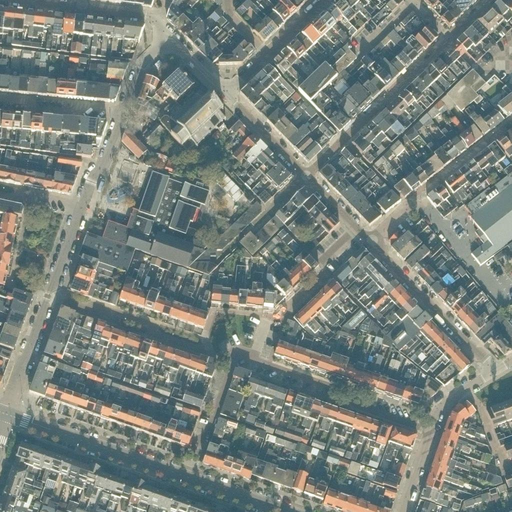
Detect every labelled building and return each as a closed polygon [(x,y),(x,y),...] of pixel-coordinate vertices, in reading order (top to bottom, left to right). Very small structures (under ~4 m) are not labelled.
[(174,26),(183,16),(182,15),(179,12),(178,11),(181,4),(182,0),(174,0),(167,19),(174,26)] [(264,16),(254,6),(249,0),(242,6),(246,10),(249,7),(263,22),(253,32),(264,43),(278,31),(264,16)] [(263,2),(261,0),(248,0),(249,0),(254,6),(257,3),(265,11),(263,13),(265,14),(264,16),(278,31),(284,24),(273,12),(263,2)] [(291,18),(275,1),(273,0),(261,0),(263,2),(264,0),(267,0),(276,9),(273,12),(284,24),(291,18)] [(285,0),(276,0),(275,1),(291,18),(297,12),(285,0)] [(298,0),(285,0),(297,12),(304,5),(298,0)] [(356,16),(350,11),(339,0),(338,0),(332,6),(343,18),(348,24),(353,20),(357,25),(358,25),(361,22),(356,16)] [(363,9),(358,4),(357,2),(354,0),(339,0),(350,11),(356,16),(360,13),(368,22),(372,18),(365,11),(363,9)] [(374,6),(368,0),(354,0),(357,2),(358,4),(363,9),(367,5),(368,5),(369,4),(370,5),(369,6),(374,12),(371,15),(370,16),(372,18),(379,11),(374,6)] [(392,14),(404,3),(400,0),(394,0),(371,22),(377,28),(389,17),(386,15),(389,11),(392,14)] [(434,0),(425,0),(424,2),(433,10),(435,8),(437,10),(434,12),(437,15),(443,8),(434,0)] [(462,16),(451,4),(447,0),(446,2),(447,3),(446,5),(449,9),(446,12),(456,22),(462,16)] [(447,0),(451,4),(462,16),(468,9),(459,0),(447,0)] [(475,3),(472,0),(459,0),(468,9),(475,3)] [(511,15),(505,8),(499,2),(492,8),(505,21),(507,23),(511,18),(511,15)] [(222,18),(222,15),(221,6),(219,7),(214,13),(220,20),(222,18)] [(348,24),(343,18),(332,6),(324,13),(336,25),(340,21),(351,32),(349,33),(353,37),(357,33),(348,24)] [(443,8),(437,15),(439,17),(441,15),(443,17),(441,19),(449,28),(456,22),(446,12),(443,8)] [(505,36),(507,34),(500,26),(505,21),(492,8),(485,16),(505,36)] [(12,46),(13,36),(16,10),(6,9),(4,24),(3,35),(8,35),(7,45),(12,46)] [(24,26),(26,11),(16,10),(13,36),(12,46),(22,47),(22,42),(18,42),(18,39),(17,39),(18,33),(23,33),(24,26)] [(33,36),(36,13),(26,11),(24,26),(30,27),(29,35),(33,36)] [(46,14),(38,13),(36,13),(33,36),(33,39),(38,40),(39,34),(44,35),(44,29),(46,14)] [(350,40),(336,25),(324,13),(317,20),(328,32),(332,28),(343,40),(340,42),(344,46),(350,40)] [(51,51),(56,15),(46,14),(44,29),(49,29),(47,50),(51,51)] [(63,38),(66,17),(56,15),(51,51),(56,52),(58,38),(63,38)] [(193,17),(188,21),(183,16),(174,26),(180,33),(195,19),(193,17)] [(505,36),(485,16),(478,23),(490,35),(495,31),(502,38),(505,36)] [(74,35),(76,18),(66,17),(63,38),(61,52),(67,53),(69,34),(74,35)] [(84,36),(86,19),(76,18),(74,35),(71,54),(81,55),(82,47),(77,46),(79,36),(84,36)] [(222,27),(227,22),(222,18),(220,20),(217,22),(219,24),(218,27),(217,29),(212,34),(209,31),(203,36),(193,46),(200,52),(214,39),(222,31),(220,29),(221,29),(222,27)] [(94,36),(96,20),(86,19),(84,36),(83,44),(87,45),(89,35),(94,36)] [(196,30),(202,24),(204,23),(200,19),(197,22),(195,19),(180,33),(186,39),(196,30)] [(410,22),(409,22),(406,19),(401,24),(405,27),(410,22)] [(104,37),(106,22),(96,20),(94,36),(91,56),(96,57),(99,37),(104,37)] [(342,47),(328,32),(317,20),(309,28),(321,39),(325,35),(334,45),(339,50),(342,47)] [(113,39),(115,23),(106,22),(104,37),(101,57),(106,58),(108,38),(113,39)] [(121,60),(126,24),(115,23),(113,39),(111,59),(121,60)] [(496,44),(477,23),(463,36),(473,46),(479,40),(482,42),(485,39),(490,44),(493,47),(496,44)] [(145,27),(126,24),(121,60),(132,61),(139,44),(145,27)] [(207,29),(205,27),(202,24),(196,30),(186,39),(193,46),(209,31),(210,29),(209,28),(207,29)] [(368,24),(361,33),(367,37),(374,28),(368,24)] [(431,45),(438,39),(423,24),(417,30),(431,45)] [(226,33),(232,28),(229,25),(223,30),(226,33)] [(331,50),(321,39),(309,28),(302,35),(313,47),(317,43),(326,52),(322,56),(327,62),(335,54),(331,50)] [(425,51),(431,45),(417,30),(410,36),(412,38),(425,51)] [(396,34),(394,31),(387,38),(391,42),(393,44),(397,48),(398,47),(401,49),(403,47),(406,51),(402,54),(412,64),(419,57),(403,41),(396,34)] [(227,39),(229,37),(225,34),(217,42),(214,39),(200,52),(206,59),(221,45),(224,42),(227,39)] [(322,56),(313,47),(302,35),(294,42),(306,54),(309,50),(324,65),(327,62),(322,56)] [(248,58),(256,52),(240,36),(233,42),(248,58)] [(473,46),(463,36),(457,42),(457,43),(454,46),(451,48),(460,58),(463,55),(470,49),(474,54),(470,57),(476,63),(483,57),(473,46)] [(380,44),(384,48),(391,42),(387,38),(380,44)] [(412,38),(409,41),(406,38),(403,41),(419,57),(425,51),(412,38)] [(248,58),(233,42),(226,50),(227,52),(231,56),(232,56),(233,58),(235,57),(242,64),(248,58)] [(311,59),(307,56),(306,54),(294,42),(287,49),(298,61),(300,59),(302,57),(303,57),(304,58),(308,62),(310,64),(310,65),(306,69),(311,74),(312,76),(320,69),(311,59)] [(380,52),(384,48),(380,44),(374,50),(378,54),(380,56),(382,54),(380,52)] [(222,57),(227,52),(226,50),(221,45),(206,59),(213,66),(222,57)] [(349,51),(352,48),(348,45),(341,51),(299,91),(330,123),(341,113),(321,93),(330,84),(342,97),(343,97),(350,91),(342,83),(349,76),(348,75),(344,71),(357,59),(349,51)] [(460,58),(451,48),(450,48),(451,49),(447,52),(444,55),(453,65),(457,62),(467,72),(470,69),(460,58)] [(306,69),(300,62),(287,49),(280,56),(291,68),(295,64),(309,79),(312,76),(311,74),(306,69)] [(371,61),(374,58),(375,57),(378,54),(374,50),(371,53),(369,54),(367,56),(371,61)] [(412,64),(402,54),(398,50),(395,53),(399,57),(397,59),(396,57),(394,59),(405,70),(412,64)] [(32,60),(32,52),(23,51),(22,58),(32,60)] [(231,56),(227,52),(222,57),(213,66),(219,66),(242,65),(242,64),(235,57),(233,58),(232,56),(231,56)] [(40,70),(41,62),(42,54),(37,53),(34,80),(30,79),(28,95),(37,96),(40,70)] [(44,81),(46,54),(42,54),(41,62),(40,70),(37,96),(47,97),(49,81),(44,81)] [(460,71),(456,68),(453,65),(444,55),(438,61),(447,71),(449,69),(452,71),(450,74),(457,81),(463,75),(460,71)] [(66,99),(68,83),(68,76),(64,76),(65,66),(64,66),(65,57),(61,56),(58,82),(57,98),(66,99)] [(305,83),(291,68),(280,56),(272,64),(283,75),(287,71),(297,81),(293,85),(298,90),(305,83)] [(392,82),(378,67),(377,66),(371,61),(367,56),(361,63),(364,66),(369,71),(386,89),(392,82)] [(405,70),(394,59),(392,56),(389,59),(393,63),(391,65),(390,63),(388,65),(399,76),(405,70)] [(109,67),(100,66),(95,66),(96,61),(91,60),(90,69),(100,71),(126,74),(129,65),(124,64),(109,62),(109,67)] [(399,76),(388,65),(384,60),(380,63),(381,64),(378,67),(392,82),(399,76)] [(0,92),(9,93),(11,78),(6,77),(7,61),(3,61),(2,65),(0,88),(0,92)] [(450,74),(447,71),(438,61),(431,67),(440,77),(444,74),(450,81),(447,84),(451,88),(457,81),(450,74)] [(361,63),(354,69),(358,72),(364,66),(361,63)] [(295,93),(273,71),(269,66),(262,73),(274,85),(278,89),(282,86),(286,90),(282,94),(288,99),(292,96),(295,93)] [(451,88),(447,84),(440,77),(431,67),(425,74),(434,83),(437,80),(447,91),(451,88)] [(19,94),(21,68),(16,68),(15,78),(11,78),(9,93),(19,94)] [(25,79),(26,69),(21,68),(19,94),(28,95),(30,79),(25,79)] [(55,82),(56,70),(50,69),(49,81),(47,97),(57,98),(58,82),(55,82)] [(354,69),(348,75),(349,76),(351,78),(358,72),(354,69)] [(73,83),(74,71),(69,71),(68,76),(68,83),(66,99),(76,99),(77,84),(73,83)] [(83,79),(84,72),(78,71),(77,84),(76,99),(85,100),(87,85),(88,79),(83,79)] [(123,83),(126,74),(100,71),(99,75),(108,76),(107,81),(111,81),(123,83)] [(379,95),(386,89),(369,71),(366,74),(373,82),(370,85),(379,95)] [(486,85),(485,84),(473,71),(463,80),(447,96),(455,106),(456,107),(461,112),(463,110),(468,107),(468,106),(474,101),(478,97),(476,94),(486,85)] [(194,87),(180,73),(156,95),(163,103),(169,97),(174,102),(176,104),(194,87)] [(278,89),(274,85),(262,73),(255,80),(267,92),(270,88),(284,103),(288,99),(282,94),(278,89)] [(444,94),(434,83),(425,74),(418,80),(428,90),(431,86),(435,91),(432,94),(437,100),(438,100),(444,94)] [(498,74),(489,78),(492,84),(501,79),(498,74)] [(163,88),(164,84),(146,77),(143,85),(150,88),(149,90),(150,90),(151,91),(152,89),(156,90),(157,86),(163,88)] [(109,102),(110,87),(103,87),(105,80),(99,78),(99,80),(97,101),(109,102)] [(379,95),(370,85),(364,78),(360,82),(367,88),(363,91),(373,101),(379,95)] [(97,101),(99,80),(92,79),(91,86),(87,85),(85,100),(97,101)] [(274,99),(267,92),(255,80),(248,87),(259,99),(262,96),(269,103),(271,105),(270,106),(270,107),(272,109),(273,108),(276,111),(277,112),(281,109),(281,108),(280,107),(278,105),(273,100),(274,99)] [(432,94),(428,90),(418,80),(412,86),(421,96),(425,100),(428,97),(434,103),(437,100),(432,94)] [(116,101),(123,83),(111,81),(110,87),(109,102),(113,103),(116,101)] [(149,90),(150,88),(143,85),(136,104),(144,107),(150,90),(149,90)] [(425,100),(421,96),(412,86),(405,92),(415,102),(417,105),(420,102),(427,110),(431,106),(425,100)] [(270,106),(268,108),(266,106),(265,105),(263,103),(259,99),(248,87),(240,94),(241,94),(245,99),(260,115),(267,122),(270,119),(274,115),(277,112),(276,111),(273,108),(272,109),(270,107),(270,106)] [(511,93),(505,87),(502,90),(510,98),(497,107),(508,118),(511,114),(511,93)] [(417,105),(415,102),(405,92),(399,99),(410,110),(411,109),(409,107),(411,105),(417,111),(414,114),(418,118),(424,112),(417,105)] [(192,95),(193,94),(192,93),(187,98),(191,103),(190,102),(190,103),(186,99),(183,102),(182,101),(178,106),(176,104),(174,102),(164,111),(164,118),(161,121),(161,124),(166,129),(171,135),(171,136),(182,147),(182,146),(188,152),(195,145),(195,146),(196,147),(195,147),(197,149),(198,148),(197,147),(198,147),(198,146),(203,141),(204,142),(204,141),(204,140),(209,135),(210,136),(210,135),(215,130),(216,130),(216,129),(216,128),(221,133),(226,129),(225,127),(224,128),(223,126),(223,125),(222,124),(223,124),(222,123),(224,121),(225,122),(226,121),(226,120),(226,119),(225,118),(224,119),(220,114),(222,112),(223,113),(224,112),(223,111),(223,110),(224,109),(223,108),(222,110),(220,108),(221,107),(220,106),(220,107),(213,100),(212,99),(212,100),(210,98),(212,97),(211,96),(209,97),(208,97),(207,96),(206,97),(207,98),(206,100),(201,95),(202,94),(201,93),(200,94),(199,93),(198,94),(199,95),(197,97),(196,96),(195,97),(195,96),(194,96),(192,95)] [(296,104),(301,99),(296,94),(292,99),(296,104)] [(441,101),(448,110),(450,112),(456,107),(455,106),(447,96),(446,96),(441,101)] [(477,104),(484,99),(480,96),(478,97),(474,101),(477,104)] [(414,114),(410,110),(399,99),(392,105),(402,115),(405,111),(412,119),(408,121),(412,125),(418,119),(418,118),(414,114)] [(441,116),(448,110),(441,101),(434,107),(440,114),(441,116)] [(305,112),(310,108),(305,103),(301,107),(305,112)] [(289,113),(295,107),(292,104),(285,111),(282,108),(267,122),(274,128),(289,113)] [(504,121),(502,118),(487,104),(482,109),(481,110),(484,113),(485,113),(486,114),(488,117),(496,127),(504,121)] [(408,121),(402,115),(392,105),(386,111),(395,121),(398,118),(404,124),(403,126),(406,130),(412,125),(408,121)] [(479,117),(490,132),(496,127),(488,117),(486,114),(485,113),(484,113),(482,115),(481,116),(476,110),(473,106),(470,109),(472,113),(474,115),(475,116),(476,117),(478,119),(479,118),(479,117)] [(431,121),(440,114),(434,107),(427,115),(431,121)] [(478,119),(476,117),(475,116),(474,115),(472,113),(470,109),(468,107),(463,110),(476,126),(484,136),(490,132),(479,117),(479,118),(478,119)] [(143,117),(145,112),(134,108),(133,113),(143,117)] [(312,119),(316,115),(311,109),(306,113),(312,119)] [(398,137),(401,135),(405,131),(395,121),(386,111),(379,117),(398,137)] [(291,126),(301,116),(298,112),(292,117),(289,113),(274,128),(281,136),(291,126)] [(12,130),(14,114),(4,113),(1,142),(1,146),(6,147),(7,129),(12,130)] [(32,132),(33,116),(19,114),(14,114),(12,130),(17,130),(16,143),(11,142),(11,147),(21,148),(26,149),(27,142),(26,142),(27,131),(32,132)] [(434,124),(431,121),(427,115),(419,122),(423,128),(426,131),(434,124)] [(41,146),(43,117),(33,116),(32,132),(37,132),(36,143),(39,143),(38,145),(41,146)] [(51,153),(54,117),(43,117),(41,146),(40,152),(51,153)] [(62,135),(62,134),(63,118),(54,117),(51,153),(59,154),(60,149),(55,148),(57,135),(62,135)] [(392,144),(398,137),(379,117),(372,124),(387,138),(392,144)] [(475,144),(482,138),(466,117),(462,120),(470,130),(466,133),(475,144)] [(70,144),(72,119),(63,118),(62,134),(66,135),(65,143),(70,144)] [(294,150),(307,138),(324,122),(320,118),(306,131),(303,128),(288,143),(294,150)] [(79,136),(81,120),(72,119),(70,144),(74,144),(75,136),(79,136)] [(87,145),(90,121),(81,120),(79,136),(83,136),(82,145),(87,145)] [(288,143),(303,128),(308,123),(305,120),(295,130),(291,126),(281,136),(288,143)] [(475,144),(466,133),(456,120),(453,123),(463,136),(459,139),(468,149),(475,144)] [(96,146),(99,121),(90,121),(87,145),(92,146),(96,146)] [(106,122),(105,122),(99,121),(96,146),(96,147),(99,147),(102,140),(107,125),(106,122)] [(151,143),(163,130),(154,122),(151,125),(154,127),(145,137),(151,143)] [(235,135),(244,127),(239,122),(231,130),(235,135)] [(417,133),(423,128),(419,122),(413,128),(417,133)] [(331,142),(337,136),(325,124),(319,130),(324,136),(330,142),(331,142)] [(380,145),(387,138),(372,124),(366,130),(377,141),(380,145)] [(148,156),(150,154),(127,130),(122,143),(141,163),(144,160),(141,158),(146,153),(148,156)] [(302,157),(324,136),(319,130),(314,135),(315,136),(310,141),(307,138),(294,150),(302,157)] [(380,145),(377,141),(366,130),(359,137),(369,146),(372,143),(380,151),(376,154),(379,156),(385,150),(380,145)] [(452,132),(449,134),(445,130),(441,133),(444,137),(449,143),(449,144),(453,148),(459,156),(466,150),(452,132)] [(250,154),(261,143),(254,136),(243,147),(247,150),(237,160),(240,163),(246,158),(250,154)] [(321,151),(330,142),(324,136),(302,157),(308,164),(321,151)] [(402,147),(409,142),(405,136),(398,143),(402,147)] [(379,156),(376,154),(369,146),(359,137),(351,145),(370,165),(379,156)] [(451,163),(459,156),(453,148),(449,144),(449,143),(444,137),(440,140),(436,143),(441,150),(442,152),(451,163)] [(509,159),(511,156),(511,147),(504,137),(497,143),(509,159)] [(247,170),(251,166),(267,150),(261,143),(250,154),(253,157),(235,175),(238,178),(247,170)] [(402,147),(398,143),(391,150),(397,158),(404,151),(403,149),(402,147)] [(437,153),(431,144),(428,147),(433,154),(444,168),(451,163),(442,152),(441,150),(437,153)] [(505,158),(494,144),(487,150),(499,165),(501,164),(500,163),(505,158)] [(92,158),(92,157),(93,156),(93,154),(92,153),(93,149),(79,147),(60,145),(60,146),(63,146),(62,150),(77,152),(76,157),(83,158),(92,158)] [(366,174),(356,164),(361,160),(348,147),(341,154),(353,167),(363,177),(367,181),(369,183),(376,176),(370,171),(366,174)] [(157,150),(154,164),(166,167),(169,153),(157,150)] [(251,179),(253,177),(259,171),(274,157),(267,150),(251,166),(254,169),(247,175),(251,179)] [(389,164),(397,158),(391,150),(390,150),(383,157),(389,164)] [(499,165),(487,150),(481,156),(489,166),(491,169),(497,165),(498,167),(499,165)] [(0,181),(6,183),(9,165),(10,159),(12,152),(7,151),(3,169),(0,167),(0,181)] [(417,156),(415,157),(418,160),(414,163),(420,169),(428,180),(435,175),(424,161),(423,159),(419,154),(417,156)] [(430,156),(424,161),(435,175),(444,168),(433,154),(430,156)] [(491,169),(489,166),(481,156),(473,161),(481,172),(485,169),(490,176),(492,174),(494,173),(491,169)] [(270,174),(280,164),(274,157),(259,171),(253,177),(256,180),(262,175),(266,171),(270,174)] [(394,171),(389,164),(383,157),(373,167),(377,171),(383,165),(391,174),(400,185),(396,188),(395,187),(393,188),(404,200),(412,193),(401,179),(394,171)] [(52,192),(55,179),(52,178),(53,172),(51,172),(54,158),(49,158),(47,169),(43,190),(52,192)] [(327,183),(349,165),(345,161),(344,160),(342,158),(339,161),(340,163),(333,169),(329,166),(319,175),(327,183)] [(409,159),(407,160),(417,172),(412,175),(421,186),(428,180),(420,169),(414,163),(410,158),(409,159)] [(14,165),(15,160),(10,159),(9,165),(6,183),(15,185),(18,171),(11,170),(12,165),(14,165)] [(62,194),(68,160),(64,159),(61,174),(56,173),(55,179),(52,192),(53,192),(62,194)] [(24,186),(28,169),(29,163),(29,161),(24,160),(22,172),(18,171),(15,185),(24,186)] [(82,162),(76,161),(68,160),(62,194),(70,196),(71,196),(71,195),(75,183),(71,182),(73,167),(81,168),(82,162)] [(174,174),(176,168),(174,167),(176,163),(169,161),(165,171),(174,174)] [(481,186),(488,180),(487,178),(481,172),(473,161),(466,167),(474,178),(478,183),(481,186)] [(34,188),(37,171),(38,167),(38,165),(29,163),(28,169),(24,186),(34,188)] [(227,163),(222,167),(228,174),(233,169),(227,163)] [(42,168),(43,164),(39,164),(38,168),(38,167),(37,171),(34,188),(43,190),(47,169),(42,168)] [(272,185),(287,170),(280,164),(270,174),(262,182),(265,186),(269,182),(272,185)] [(352,168),(349,165),(327,183),(334,191),(344,182),(341,178),(348,172),(351,176),(356,172),(352,168)] [(412,193),(420,187),(403,166),(399,168),(405,176),(401,179),(412,193)] [(478,183),(474,178),(466,167),(459,173),(471,188),(475,185),(478,189),(481,186),(478,183)] [(279,192),(294,178),(287,170),(272,185),(279,192)] [(185,186),(184,185),(169,180),(169,179),(153,173),(139,212),(134,211),(128,231),(110,225),(105,239),(123,246),(127,248),(127,247),(133,232),(158,241),(160,236),(195,249),(195,250),(202,252),(207,247),(203,243),(203,241),(186,235),(191,222),(193,223),(198,209),(193,208),(194,203),(205,207),(210,193),(202,190),(204,186),(197,184),(195,188),(185,184),(185,186)] [(468,197),(471,195),(468,191),(471,188),(459,173),(452,178),(462,190),(466,195),(468,197)] [(511,173),(508,177),(502,181),(498,184),(490,190),(489,189),(465,207),(472,215),(469,217),(474,223),(474,222),(480,230),(476,234),(481,240),(484,245),(471,255),(481,267),(494,257),(508,247),(511,243),(511,173)] [(347,185),(355,178),(352,175),(344,182),(334,191),(341,197),(351,188),(347,185)] [(347,204),(357,195),(362,191),(359,188),(367,181),(363,177),(351,188),(341,197),(347,204)] [(466,195),(462,190),(452,178),(445,184),(454,195),(458,192),(463,198),(466,195)] [(354,211),(366,201),(372,195),(369,191),(374,187),(371,184),(362,191),(357,195),(347,204),(354,211)] [(393,208),(401,202),(384,185),(381,188),(387,194),(383,198),(393,208)] [(451,214),(458,208),(441,187),(434,192),(443,203),(451,214)] [(284,225),(313,197),(305,189),(290,203),(276,217),(284,225)] [(265,206),(272,199),(265,192),(261,196),(258,199),(265,206)] [(451,214),(443,203),(434,192),(427,198),(436,209),(439,206),(444,212),(441,215),(444,219),(451,214)] [(250,204),(254,200),(249,195),(245,198),(250,204)] [(309,215),(320,204),(313,197),(284,225),(291,232),(297,226),(293,222),(295,221),(305,211),(309,215)] [(378,197),(375,200),(379,205),(377,206),(381,209),(386,214),(393,208),(383,198),(381,200),(378,197)] [(464,206),(470,201),(468,198),(461,203),(464,206)] [(366,201),(354,211),(362,219),(375,207),(375,208),(377,206),(379,205),(375,200),(370,205),(366,201)] [(16,205),(0,202),(0,215),(19,219),(19,217),(22,217),(24,209),(22,206),(16,205)] [(261,208),(257,203),(246,214),(256,214),(261,214),(261,208)] [(316,221),(326,211),(320,204),(309,215),(297,226),(291,232),(295,237),(303,229),(302,228),(313,218),(316,221)] [(381,209),(377,206),(375,208),(375,207),(362,219),(369,227),(382,217),(377,213),(381,209)] [(322,228),(333,217),(326,211),(316,221),(306,230),(305,231),(304,232),(302,234),(303,235),(305,237),(309,233),(310,233),(319,225),(322,228)] [(17,228),(18,219),(19,219),(0,215),(0,225),(1,225),(17,228)] [(272,225),(278,231),(284,225),(276,217),(271,222),(272,225)] [(329,235),(340,225),(333,217),(322,228),(304,245),(311,252),(319,245),(315,241),(325,231),(329,235)] [(0,235),(15,238),(17,228),(1,225),(0,230),(0,229),(0,235)] [(266,232),(265,232),(271,238),(278,231),(272,225),(266,227),(266,232)] [(278,236),(278,237),(280,239),(282,241),(283,242),(287,246),(294,240),(291,237),(288,235),(287,233),(284,230),(284,231),(278,236)] [(133,232),(127,247),(152,255),(151,256),(189,269),(194,264),(200,258),(205,253),(202,252),(195,250),(195,249),(160,236),(158,241),(133,232)] [(261,232),(255,238),(262,246),(271,238),(265,232),(261,232)] [(398,256),(416,238),(410,232),(404,238),(402,240),(401,239),(393,247),(391,249),(398,256)] [(255,238),(250,233),(240,243),(241,244),(252,256),(262,246),(255,238)] [(402,240),(404,238),(399,233),(389,242),(393,247),(401,239),(402,240)] [(123,246),(94,236),(88,234),(80,257),(83,258),(110,267),(127,274),(135,251),(127,248),(123,246)] [(13,247),(15,238),(0,235),(0,245),(13,248),(13,247)] [(271,243),(276,247),(282,242),(277,237),(271,243)] [(404,262),(422,245),(416,238),(398,256),(404,262)] [(269,254),(270,255),(277,249),(271,243),(265,249),(267,252),(269,254)] [(0,255),(11,257),(13,248),(0,245),(0,255)] [(425,265),(442,249),(439,245),(430,254),(428,256),(412,271),(418,277),(428,268),(425,265)] [(352,273),(357,267),(369,256),(363,248),(352,258),(345,265),(352,273)] [(412,271),(428,256),(430,254),(424,248),(406,264),(412,271)] [(301,256),(297,252),(294,255),(312,273),(319,266),(309,256),(305,252),(301,256)] [(448,262),(452,258),(446,252),(442,255),(448,262)] [(143,263),(145,256),(136,253),(133,260),(143,263)] [(0,265),(9,267),(11,257),(0,255),(0,265)] [(306,279),(312,273),(294,255),(291,258),(299,266),(296,269),(306,279)] [(357,279),(359,278),(376,262),(369,256),(357,267),(361,271),(355,276),(357,279)] [(108,272),(110,267),(83,258),(82,263),(80,262),(79,267),(80,267),(80,268),(96,273),(97,268),(108,272)] [(153,259),(150,267),(159,270),(161,262),(153,259)] [(440,269),(445,264),(442,261),(435,268),(432,264),(428,268),(418,277),(424,283),(440,269)] [(370,280),(382,268),(376,262),(359,278),(362,281),(367,277),(370,280)] [(189,269),(204,274),(209,276),(217,268),(209,263),(194,264),(189,269)] [(296,269),(292,272),(284,264),(281,267),(299,285),(306,279),(296,269)] [(430,290),(459,268),(455,264),(444,274),(440,269),(424,283),(430,290)] [(9,267),(0,265),(0,275),(7,277),(9,267)] [(136,307),(141,293),(144,284),(141,282),(145,271),(143,271),(145,267),(142,265),(139,272),(135,283),(128,303),(130,303),(131,305),(136,307)] [(345,279),(352,273),(345,265),(333,276),(340,284),(345,279)] [(238,306),(240,280),(242,268),(237,267),(236,280),(234,292),(230,292),(229,306),(238,306)] [(293,292),(299,285),(281,267),(278,270),(286,278),(283,281),(293,292)] [(96,273),(80,268),(79,269),(78,269),(76,273),(78,274),(75,280),(92,285),(99,288),(106,290),(110,292),(111,288),(98,284),(101,275),(96,273)] [(185,278),(187,271),(178,268),(176,274),(185,278)] [(246,307),(248,294),(244,293),(247,268),(242,268),(240,280),(238,306),(246,307)] [(367,295),(388,275),(382,268),(370,280),(372,283),(364,291),(367,295)] [(437,297),(449,289),(454,285),(454,284),(451,280),(462,272),(459,268),(430,290),(437,297)] [(135,283),(139,272),(135,271),(132,279),(128,278),(120,301),(125,303),(126,302),(128,303),(135,283)] [(293,292),(283,281),(275,273),(272,276),(280,284),(276,288),(286,298),(293,292)] [(209,283),(211,277),(209,276),(204,274),(202,280),(209,283)] [(255,308),(257,282),(258,274),(254,274),(253,281),(252,294),(248,294),(246,307),(255,308)] [(266,295),(266,289),(261,288),(262,282),(263,275),(258,274),(257,282),(255,308),(264,309),(265,295),(266,295)] [(153,312),(158,298),(160,292),(161,290),(158,288),(162,277),(157,275),(155,280),(145,309),(147,309),(148,310),(153,312)] [(221,305),(223,278),(223,276),(218,275),(218,278),(218,284),(214,283),(211,304),(221,305)] [(378,296),(382,292),(394,281),(388,275),(367,295),(365,296),(368,300),(375,293),(378,296)] [(466,283),(470,280),(466,275),(462,278),(466,283)] [(144,284),(141,293),(136,307),(142,308),(143,308),(145,309),(155,280),(151,278),(151,279),(147,277),(144,284)] [(226,291),(227,279),(223,278),(221,305),(229,306),(230,292),(226,291)] [(345,288),(349,284),(345,279),(340,284),(345,288)] [(106,290),(99,288),(92,285),(75,280),(74,285),(72,285),(71,288),(72,289),(71,291),(92,299),(95,291),(105,294),(106,290)] [(168,294),(170,290),(173,282),(168,281),(164,293),(160,292),(158,298),(153,312),(158,314),(160,314),(162,314),(168,294)] [(349,312),(352,309),(339,295),(343,291),(333,281),(326,288),(348,311),(349,312)] [(376,311),(400,287),(394,281),(382,292),(385,295),(372,307),(376,311)] [(463,293),(472,284),(470,281),(463,287),(445,305),(451,311),(466,296),(463,293)] [(170,318),(175,304),(177,298),(173,297),(177,283),(173,282),(170,290),(168,294),(162,314),(164,315),(164,316),(170,318)] [(185,300),(188,294),(190,287),(191,286),(186,284),(181,299),(177,298),(175,304),(170,318),(176,320),(177,319),(179,320),(185,300)] [(445,305),(463,287),(460,284),(457,288),(454,285),(449,289),(437,297),(445,305)] [(353,296),(359,290),(355,285),(348,292),(353,296)] [(2,293),(4,289),(0,287),(0,297),(8,300),(29,308),(33,298),(14,292),(12,296),(9,295),(8,296),(2,293)] [(188,320),(192,310),(195,301),(191,298),(192,295),(194,288),(190,287),(188,294),(185,300),(179,320),(180,321),(181,322),(186,324),(188,320)] [(394,305),(406,294),(400,287),(376,311),(371,315),(377,321),(382,317),(379,314),(391,302),(394,305)] [(348,311),(326,288),(320,294),(334,309),(337,305),(345,314),(348,311)] [(457,317),(481,294),(478,291),(472,296),(469,300),(466,296),(451,311),(457,317)] [(204,330),(207,320),(210,310),(206,309),(206,307),(205,307),(207,303),(210,294),(206,292),(204,298),(201,306),(199,313),(200,313),(195,326),(204,330)] [(111,298),(109,304),(115,307),(118,301),(120,295),(113,293),(112,296),(111,298)] [(336,324),(339,321),(330,312),(334,309),(320,294),(313,300),(336,324)] [(389,322),(394,317),(412,300),(406,294),(394,305),(397,308),(385,320),(382,317),(377,321),(384,328),(389,322)] [(478,303),(484,297),(481,294),(457,317),(463,324),(473,314),(470,310),(478,303)] [(283,301),(279,296),(266,295),(265,295),(264,309),(273,310),(283,301)] [(199,313),(201,306),(204,298),(200,297),(195,311),(192,310),(188,320),(186,324),(195,326),(200,313),(199,313)] [(0,302),(0,307),(26,317),(29,308),(8,300),(6,305),(0,302)] [(336,324),(313,300),(307,306),(317,317),(320,314),(333,327),(336,324)] [(401,323),(406,318),(418,307),(412,300),(394,317),(389,322),(392,325),(398,319),(401,323)] [(478,320),(492,307),(489,304),(476,317),(473,314),(463,324),(469,330),(478,320)] [(323,336),(326,333),(313,320),(317,317),(307,306),(300,313),(308,320),(318,331),(321,334),(323,336)] [(21,331),(22,326),(26,317),(0,307),(0,312),(9,316),(5,326),(20,331),(21,331)] [(432,321),(432,320),(425,314),(418,307),(406,318),(401,323),(391,333),(386,337),(393,344),(400,352),(406,346),(420,333),(431,322),(432,321)] [(486,319),(495,311),(492,307),(478,320),(469,330),(475,336),(489,324),(490,323),(486,319)] [(79,315),(62,309),(62,311),(61,310),(59,315),(60,316),(58,321),(74,327),(79,315)] [(367,317),(361,311),(341,330),(350,333),(367,317)] [(318,331),(308,320),(300,313),(294,319),(295,320),(304,329),(307,326),(315,334),(318,331)] [(511,327),(508,323),(506,320),(500,314),(490,323),(489,324),(493,329),(499,323),(511,340),(511,327)] [(93,333),(97,321),(87,318),(83,329),(86,331),(93,333)] [(368,333),(372,323),(368,319),(362,325),(360,330),(368,333)] [(296,323),(294,323),(288,320),(286,327),(293,329),(296,323)] [(73,331),(74,327),(58,321),(56,325),(55,326),(54,329),(54,330),(54,332),(70,338),(75,339),(78,332),(73,331)] [(97,352),(98,348),(106,327),(107,325),(99,322),(94,334),(90,345),(89,349),(97,352)] [(422,343),(426,339),(437,329),(431,322),(420,333),(406,346),(409,350),(419,340),(422,343)] [(511,352),(511,340),(499,323),(493,329),(511,352)] [(0,334),(17,341),(21,331),(20,331),(5,326),(0,324),(0,334)] [(292,362),(297,349),(292,348),(300,327),(296,324),(292,335),(284,359),(287,361),(288,362),(290,363),(291,362),(292,362)] [(377,336),(379,330),(374,324),(370,334),(377,336)] [(490,332),(493,329),(489,324),(475,336),(481,342),(490,334),(490,332)] [(107,349),(109,344),(114,330),(106,327),(98,348),(97,352),(97,353),(101,355),(103,348),(107,349)] [(382,332),(386,336),(386,337),(391,333),(386,328),(382,332)] [(418,359),(423,353),(442,335),(437,329),(426,339),(422,343),(425,346),(416,354),(414,355),(418,359)] [(504,357),(511,352),(493,329),(490,332),(490,334),(481,342),(485,347),(491,341),(504,357)] [(121,333),(119,332),(114,330),(109,344),(113,345),(108,359),(112,360),(121,333)] [(386,336),(382,332),(379,330),(377,336),(375,344),(382,346),(383,346),(386,336)] [(75,352),(77,346),(73,345),(75,339),(70,338),(54,332),(53,333),(52,334),(51,337),(51,339),(50,343),(72,351),(75,352)] [(339,332),(332,339),(337,341),(340,332),(339,332)] [(123,354),(125,349),(129,336),(121,333),(112,360),(116,361),(119,353),(123,354)] [(0,344),(14,350),(17,341),(0,334),(0,339),(0,340),(0,344)] [(284,359),(292,335),(288,334),(286,339),(281,337),(275,356),(275,357),(275,356),(276,357),(277,358),(279,359),(280,358),(284,359)] [(309,341),(310,339),(307,335),(301,351),(297,349),(292,362),(293,363),(294,364),(296,365),(297,364),(301,365),(309,341)] [(437,351),(448,340),(442,335),(423,353),(426,356),(434,348),(437,351)] [(128,365),(128,364),(137,338),(129,336),(125,349),(123,354),(127,356),(124,364),(128,365)] [(393,344),(386,337),(386,336),(383,346),(391,349),(393,344)] [(138,360),(140,355),(145,341),(137,338),(128,364),(128,365),(132,367),(135,359),(138,360)] [(437,351),(432,356),(438,362),(454,347),(448,340),(437,351)] [(143,373),(146,365),(153,344),(145,341),(140,355),(138,360),(143,361),(139,371),(143,373)] [(309,354),(313,343),(309,341),(301,365),(304,366),(304,368),(307,369),(308,368),(309,368),(313,355),(309,354)] [(71,356),(72,351),(50,343),(48,347),(46,348),(45,351),(46,353),(46,354),(62,360),(64,354),(71,356)] [(326,347),(327,344),(323,343),(318,357),(313,355),(309,368),(310,369),(311,370),(313,371),(314,370),(317,371),(326,347)] [(153,368),(156,360),(161,346),(153,344),(146,365),(143,373),(147,374),(150,367),(153,368)] [(343,353),(344,349),(345,345),(341,344),(337,357),(333,355),(330,361),(326,374),(327,375),(327,376),(330,377),(331,376),(334,377),(343,353)] [(169,349),(167,349),(161,346),(156,360),(160,361),(155,376),(159,377),(169,349)] [(326,360),(330,349),(326,347),(317,371),(321,372),(321,374),(324,374),(325,374),(326,374),(330,361),(326,360)] [(445,367),(449,363),(460,352),(454,347),(438,362),(430,370),(429,370),(432,373),(442,364),(445,367)] [(176,352),(170,350),(169,349),(159,377),(163,379),(165,373),(169,374),(172,365),(176,352)] [(343,380),(347,367),(349,361),(345,359),(348,351),(344,349),(343,353),(334,377),(337,378),(338,379),(340,380),(341,380),(343,380)] [(0,356),(10,361),(12,354),(2,350),(0,355),(0,356)] [(84,355),(81,354),(75,352),(72,351),(71,356),(68,365),(77,368),(80,366),(84,355)] [(184,355),(184,354),(176,352),(172,365),(175,367),(171,380),(175,381),(184,355)] [(445,387),(472,365),(460,352),(449,363),(451,366),(442,374),(440,371),(433,378),(445,387)] [(351,383),(359,359),(361,355),(357,353),(354,362),(349,361),(347,367),(343,380),(344,380),(344,382),(346,382),(348,382),(351,383)] [(187,371),(192,357),(184,355),(175,381),(173,387),(181,389),(183,384),(179,383),(184,370),(187,371)] [(360,386),(364,373),(366,367),(362,366),(365,356),(361,355),(359,359),(351,383),(355,384),(355,385),(357,386),(359,386),(360,386)] [(376,392),(381,379),(383,373),(379,371),(383,358),(379,356),(378,360),(376,365),(368,389),(371,390),(372,391),(374,392),(375,391),(376,392)] [(190,389),(191,386),(200,360),(192,357),(187,371),(185,377),(189,378),(184,393),(186,394),(188,394),(190,389)] [(203,376),(209,360),(201,357),(200,360),(191,386),(190,389),(188,394),(192,396),(199,375),(203,376)] [(50,361),(44,359),(43,358),(30,393),(46,399),(51,384),(56,369),(58,363),(50,361)] [(368,389),(376,365),(378,360),(374,358),(371,369),(366,367),(364,373),(360,386),(361,386),(361,388),(364,388),(365,388),(368,389)] [(217,364),(216,362),(209,360),(203,376),(197,395),(205,398),(208,391),(203,390),(207,378),(212,379),(217,364)] [(385,395),(393,371),(396,362),(392,361),(388,374),(383,373),(381,379),(376,392),(378,392),(378,393),(380,394),(381,394),(385,395)] [(393,398),(398,385),(394,383),(401,364),(396,362),(393,371),(385,395),(388,396),(389,397),(391,398),(392,397),(393,398)] [(64,372),(66,366),(58,363),(56,369),(64,372)] [(90,372),(93,366),(83,363),(81,369),(82,370),(90,372)] [(72,373),(74,369),(66,366),(64,372),(72,375),(72,373)] [(93,366),(90,372),(98,375),(100,369),(93,366)] [(402,401),(410,377),(414,367),(409,366),(405,380),(400,379),(398,385),(393,398),(394,398),(395,399),(397,400),(398,399),(402,401)] [(410,404),(415,391),(411,389),(414,378),(420,370),(414,366),(414,367),(410,377),(402,401),(405,402),(406,403),(408,404),(409,403),(410,404)] [(245,373),(239,370),(238,372),(236,371),(225,401),(221,415),(236,421),(246,392),(250,379),(252,375),(245,373)] [(98,375),(90,372),(89,377),(88,379),(96,382),(98,377),(98,375)] [(425,403),(443,389),(421,372),(415,391),(410,404),(411,404),(412,405),(414,406),(415,405),(419,407),(421,402),(425,403)] [(495,381),(498,386),(505,382),(502,376),(495,381)] [(138,387),(139,383),(140,381),(132,378),(132,379),(130,384),(138,387)] [(61,404),(67,390),(69,382),(61,379),(59,387),(54,402),(61,404)] [(252,379),(250,379),(246,392),(250,394),(242,417),(247,419),(251,407),(260,382),(256,381),(256,380),(253,379),(252,379)] [(58,387),(59,383),(53,381),(52,385),(51,384),(46,399),(54,402),(59,387),(58,387)] [(69,407),(76,389),(77,385),(69,382),(67,390),(61,404),(69,407)] [(116,395),(120,384),(114,382),(110,393),(116,395)] [(264,383),(262,383),(260,382),(251,407),(257,409),(261,398),(264,399),(269,385),(267,385),(267,384),(265,383),(264,383)] [(77,410),(82,395),(85,387),(77,384),(77,385),(76,389),(69,407),(77,410)] [(128,393),(130,387),(121,384),(120,390),(128,393)] [(275,387),(274,386),(272,385),(271,386),(269,385),(264,399),(269,400),(265,412),(270,414),(279,389),(275,387)] [(161,395),(164,388),(156,386),(154,392),(161,395)] [(136,395),(137,390),(130,387),(128,393),(136,395)] [(164,388),(161,395),(169,398),(171,391),(164,388)] [(282,390),(280,389),(279,389),(270,414),(274,415),(278,404),(283,405),(288,392),(286,391),(286,390),(283,389),(282,390)] [(93,415),(98,401),(101,393),(93,390),(90,398),(85,413),(93,415)] [(143,398),(145,393),(137,390),(136,395),(143,398)] [(184,398),(179,396),(180,392),(174,390),(171,398),(184,403),(201,409),(202,409),(205,400),(192,396),(188,394),(186,394),(184,398)] [(299,395),(297,395),(290,392),(283,413),(287,415),(285,422),(289,424),(299,395)] [(101,418),(106,403),(109,395),(101,393),(98,401),(93,415),(101,418)] [(151,401),(153,395),(145,393),(143,398),(143,399),(151,401)] [(85,413),(90,398),(82,395),(77,410),(85,413)] [(159,403),(161,398),(153,395),(151,401),(159,404),(159,403)] [(302,412),(307,398),(299,395),(289,424),(293,425),(298,411),(302,412)] [(305,432),(306,430),(316,401),(307,398),(302,412),(300,418),(305,419),(301,430),(305,432)] [(117,424),(124,402),(116,399),(115,402),(109,421),(117,424)] [(133,429),(140,407),(142,401),(139,399),(136,405),(133,404),(132,405),(130,412),(125,426),(133,429)] [(109,421),(115,402),(113,401),(112,405),(106,403),(101,418),(109,421)] [(317,423),(319,418),(324,404),(316,401),(306,430),(310,432),(313,422),(317,423)] [(125,426),(130,412),(132,405),(124,402),(117,424),(125,426)] [(464,422),(476,412),(467,402),(459,406),(451,413),(449,416),(464,422)] [(506,422),(511,420),(511,408),(510,403),(500,406),(506,422)] [(324,432),(325,428),(332,407),(324,404),(319,418),(324,419),(320,430),(324,432)] [(185,406),(185,407),(183,412),(182,413),(190,415),(191,414),(192,409),(185,406)] [(497,426),(506,422),(500,406),(490,410),(491,410),(487,411),(494,430),(498,428),(497,426)] [(141,432),(147,413),(148,410),(140,407),(133,429),(141,432)] [(341,410),(334,408),(332,407),(325,428),(324,432),(328,433),(332,422),(336,424),(341,410)] [(148,435),(156,412),(148,410),(147,413),(141,432),(148,435)] [(341,438),(349,413),(341,410),(336,424),(334,429),(339,430),(337,436),(341,438)] [(164,415),(156,412),(148,435),(156,437),(164,415)] [(351,435),(353,430),(358,416),(349,413),(341,438),(345,439),(347,433),(351,435)] [(164,440),(169,425),(172,418),(164,415),(156,437),(164,440)] [(258,418),(248,415),(247,419),(245,424),(255,427),(257,421),(258,418)] [(356,448),(358,443),(366,419),(358,416),(353,430),(357,431),(352,446),(356,448)] [(463,425),(464,422),(449,416),(447,424),(476,434),(481,436),(482,432),(463,425)] [(228,422),(219,419),(218,424),(227,427),(228,422)] [(370,436),(375,422),(366,419),(358,443),(362,445),(366,434),(370,436)] [(264,430),(266,426),(266,424),(257,421),(255,427),(264,430)] [(180,445),(184,434),(187,424),(179,422),(179,424),(172,443),(180,445)] [(236,430),(238,425),(229,422),(228,422),(227,427),(236,430)] [(375,449),(383,425),(375,422),(370,436),(368,441),(373,442),(371,448),(375,449)] [(172,443),(179,424),(176,423),(175,427),(169,425),(164,440),(172,443)] [(195,429),(195,427),(187,424),(184,434),(180,445),(188,448),(192,438),(195,429)] [(227,427),(218,424),(216,430),(225,433),(227,427)] [(481,436),(476,434),(447,424),(444,432),(459,437),(465,439),(466,436),(479,440),(481,436)] [(236,431),(242,433),(244,427),(238,425),(236,430),(236,431)] [(383,452),(387,442),(392,428),(383,425),(375,449),(383,452)] [(266,426),(264,430),(263,432),(273,436),(275,429),(266,426)] [(255,437),(255,436),(256,431),(247,428),(245,433),(255,437)] [(284,437),(286,431),(277,428),(275,434),(284,437)] [(399,430),(399,429),(396,428),(395,429),(394,428),(389,443),(392,445),(387,460),(391,462),(395,451),(402,431),(399,430)] [(225,433),(216,430),(213,436),(223,439),(225,433)] [(256,431),(255,436),(264,440),(266,433),(257,430),(256,431)] [(286,431),(284,437),(292,440),(294,434),(286,431)] [(406,432),(403,431),(402,431),(395,451),(398,452),(395,463),(399,464),(409,434),(407,433),(406,432)] [(458,441),(459,437),(444,432),(441,440),(471,450),(473,451),(475,447),(458,441)] [(294,434),(292,440),(301,443),(303,437),(294,434)] [(413,434),(412,435),(409,434),(399,464),(394,476),(402,479),(406,467),(402,466),(406,455),(410,457),(412,451),(417,437),(416,436),(416,435),(413,434)] [(276,444),(277,439),(278,439),(267,435),(266,441),(276,444)] [(307,445),(309,439),(303,437),(301,443),(307,445)] [(501,447),(511,443),(511,437),(499,442),(501,447)] [(285,447),(287,443),(277,439),(276,444),(285,447)] [(469,455),(471,450),(441,440),(438,448),(459,455),(461,451),(463,452),(463,453),(469,455)] [(318,449),(320,443),(314,441),(312,447),(318,449)] [(295,451),(297,446),(287,442),(287,443),(285,447),(285,448),(295,451)] [(320,443),(318,449),(324,451),(326,445),(320,443)] [(297,444),(297,446),(295,451),(294,452),(303,455),(306,447),(297,444)] [(213,468),(217,455),(220,448),(210,445),(203,464),(213,468)] [(31,448),(30,449),(22,446),(21,447),(20,446),(18,447),(17,449),(18,451),(19,452),(13,470),(23,473),(25,465),(29,467),(35,449),(31,448)] [(222,471),(229,451),(220,447),(220,448),(217,455),(213,468),(222,471)] [(317,457),(319,451),(307,447),(305,453),(317,457)] [(263,480),(272,455),(274,450),(269,448),(263,464),(258,462),(253,476),(263,480)] [(458,459),(459,455),(438,448),(436,456),(470,468),(471,464),(458,459)] [(42,453),(39,452),(40,451),(35,449),(29,467),(26,475),(31,476),(34,468),(41,471),(47,453),(42,452),(42,453)] [(337,449),(335,455),(343,458),(345,452),(337,449)] [(231,474),(236,461),(238,454),(229,451),(222,471),(231,474)] [(52,455),(47,453),(41,471),(42,469),(46,471),(44,477),(42,483),(46,484),(47,481),(56,457),(52,456),(52,455)] [(240,477),(248,457),(238,453),(238,454),(236,461),(231,474),(240,477)] [(273,467),(276,457),(272,455),(263,480),(273,483),(278,469),(273,467)] [(338,465),(340,459),(330,455),(327,462),(338,465)] [(493,459),(492,457),(486,455),(483,463),(489,466),(491,460),(493,459)] [(470,468),(436,456),(433,464),(454,471),(455,467),(468,472),(470,468)] [(60,459),(56,457),(47,481),(56,484),(59,475),(65,460),(60,458),(60,459)] [(252,476),(257,460),(248,457),(240,477),(250,481),(252,476)] [(348,470),(350,463),(341,459),(338,467),(348,470)] [(70,462),(70,461),(65,460),(59,475),(64,477),(61,483),(66,485),(73,464),(70,462)] [(281,460),(278,469),(273,483),(282,486),(291,462),(286,460),(286,461),(281,460)] [(304,475),(308,463),(302,461),(297,476),(292,490),(303,494),(309,477),(304,475)] [(370,461),(368,466),(377,469),(379,464),(370,461)] [(292,474),(295,463),(291,462),(282,486),(292,490),(297,476),(292,474)] [(357,477),(361,466),(351,463),(348,474),(357,477)] [(78,464),(77,465),(73,464),(66,485),(75,488),(77,481),(82,466),(78,464)] [(463,484),(464,480),(452,475),(454,471),(433,464),(430,472),(461,483),(463,484)] [(488,468),(487,473),(489,474),(497,477),(496,471),(496,467),(495,467),(489,465),(488,468)] [(84,491),(85,488),(91,470),(87,468),(88,468),(82,466),(77,481),(75,488),(84,491)] [(99,475),(101,470),(92,467),(91,470),(85,488),(88,489),(85,498),(90,500),(92,496),(99,475)] [(314,497),(322,475),(324,469),(319,467),(314,482),(309,481),(304,494),(314,497)] [(323,501),(328,487),(331,478),(327,476),(329,470),(324,468),(324,469),(322,475),(314,497),(323,501)] [(26,475),(23,473),(13,470),(12,474),(11,474),(9,479),(24,484),(26,479),(33,482),(34,478),(31,476),(26,475)] [(402,480),(378,472),(377,472),(374,483),(398,491),(402,480)] [(460,487),(461,483),(430,472),(427,480),(442,485),(444,481),(460,487)] [(501,479),(497,477),(489,474),(486,483),(496,486),(503,484),(501,479)] [(103,476),(99,475),(92,496),(96,497),(98,491),(103,492),(108,477),(104,475),(103,476)] [(113,479),(108,477),(103,492),(101,499),(110,502),(117,481),(113,479)] [(340,511),(344,511),(349,498),(344,496),(350,479),(345,478),(343,485),(334,510),(340,511)] [(23,489),(24,484),(9,479),(7,484),(8,484),(7,488),(29,496),(33,497),(35,493),(23,489)] [(458,500),(459,496),(457,495),(458,494),(447,491),(448,488),(442,485),(427,480),(424,489),(445,496),(458,500)] [(121,481),(121,482),(117,481),(110,502),(119,505),(121,499),(126,483),(121,481)] [(145,488),(146,485),(137,482),(135,487),(130,503),(134,504),(134,505),(138,506),(145,488)] [(367,511),(370,506),(364,503),(371,484),(366,482),(364,490),(356,511),(367,511)] [(126,511),(128,508),(130,503),(135,487),(131,486),(131,485),(126,483),(121,499),(126,500),(121,511),(126,511)] [(334,510),(343,485),(339,483),(335,493),(329,491),(324,506),(334,510)] [(500,494),(508,491),(505,485),(497,488),(500,494)] [(26,505),(29,496),(7,488),(6,492),(5,491),(3,497),(24,504),(26,505)] [(148,490),(145,488),(138,506),(137,509),(144,511),(146,511),(154,491),(153,491),(154,490),(149,489),(148,490)] [(356,511),(364,490),(360,488),(355,500),(349,498),(344,511),(356,511)] [(395,500),(397,493),(387,489),(384,496),(395,500)] [(447,509),(449,503),(443,501),(445,496),(424,489),(421,499),(436,505),(447,509)] [(161,493),(156,491),(156,492),(150,507),(148,511),(158,511),(164,495),(161,494),(161,493)] [(168,496),(164,495),(158,511),(168,511),(173,497),(168,495),(168,496)] [(28,511),(28,510),(23,509),(24,504),(3,497),(1,501),(2,502),(1,506),(18,511),(28,511)] [(50,502),(51,500),(45,497),(43,504),(48,506),(50,502)] [(178,499),(174,497),(174,498),(173,497),(168,511),(178,511),(182,501),(179,500),(178,500),(178,499)] [(378,511),(380,509),(381,505),(384,498),(380,497),(376,508),(370,506),(367,511),(378,511)] [(464,503),(466,509),(475,506),(473,500),(464,503)] [(186,503),(185,502),(186,502),(182,501),(178,511),(188,511),(191,503),(186,502),(186,503)] [(59,505),(50,502),(48,506),(48,508),(57,511),(59,505)] [(66,511),(76,511),(77,509),(79,505),(70,502),(67,511),(66,511)] [(58,511),(60,511),(64,511),(67,505),(60,503),(59,505),(57,511),(58,511)] [(197,506),(196,506),(196,505),(191,503),(188,511),(198,511),(200,507),(197,506)] [(426,511),(429,504),(425,503),(421,511),(426,511)]
